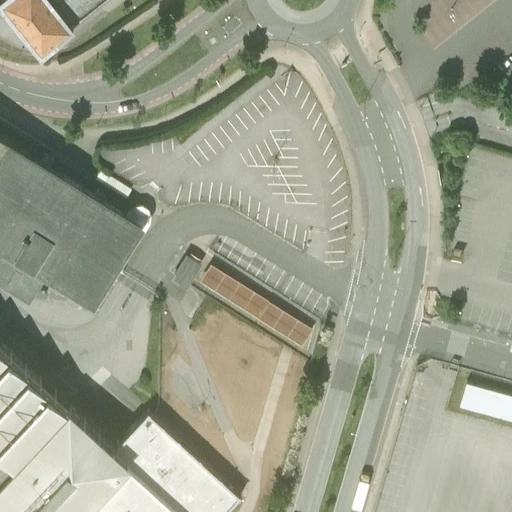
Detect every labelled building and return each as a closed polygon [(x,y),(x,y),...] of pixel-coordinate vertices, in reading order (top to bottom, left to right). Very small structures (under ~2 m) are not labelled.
[(15,0),(20,7),(43,35),(74,10),(74,9),(84,0),(15,0)] [(0,133),(0,240),(5,244),(46,269),(94,298),(140,223),(144,225),(147,219),(148,212),(146,208),(142,205),(136,205),(132,209),(129,213),(0,133)] [(0,280),(28,298),(46,269),(5,244),(0,252),(0,280)] [(200,262),(188,254),(175,274),(188,282),(200,262)] [(320,327),(218,261),(208,277),(309,343),(320,327)] [(0,511),(183,511),(114,446),(0,340),(0,511)] [(511,392),(466,379),(459,402),(511,417),(511,392)] [(114,446),(183,511),(223,511),(241,493),(149,407),(114,446)]
